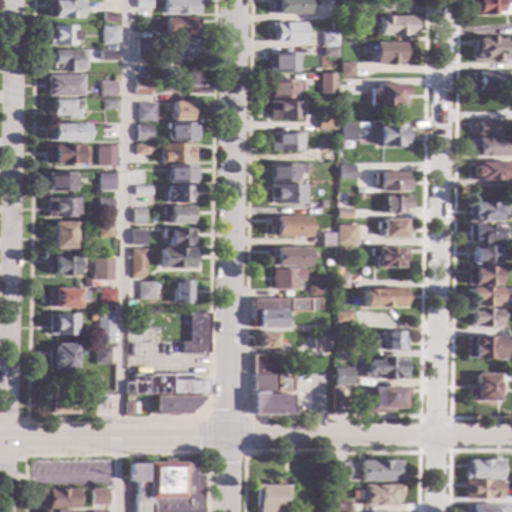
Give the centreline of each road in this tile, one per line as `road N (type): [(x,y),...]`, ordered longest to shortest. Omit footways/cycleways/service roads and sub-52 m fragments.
road 1 (residential): [(443,0),(433,511)]
road 2 (residential): [(10,0),(4,511)]
road 3 (residential): [(232,0),(226,511)]
road 4 (residential): [(511,435),(0,438)]
